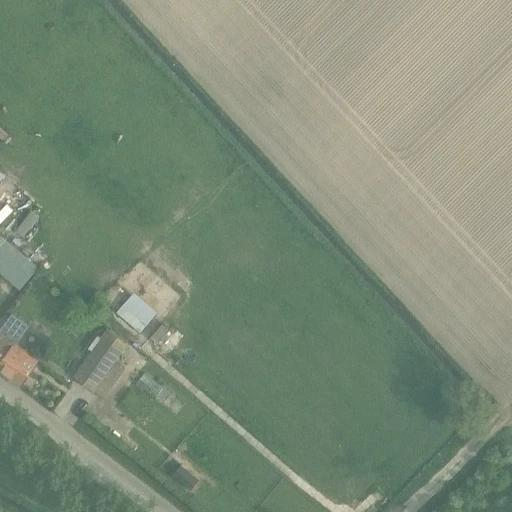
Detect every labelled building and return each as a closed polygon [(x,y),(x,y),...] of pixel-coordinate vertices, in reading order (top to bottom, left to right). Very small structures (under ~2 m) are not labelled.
[(28,210),(18,229),(27,234),(37,215),(28,210)] [(0,234),(0,272),(18,288),(32,272),(37,266),(11,243),(0,234)] [(116,313),(139,332),(157,311),(134,292),(116,313)] [(0,371),(19,385),(37,360),(14,344),(26,326),(10,315),(0,330),(0,371)] [(158,344),(169,331),(162,324),(150,337),(158,344)] [(116,361),(128,344),(106,329),(73,377),(104,399),(125,368),(116,361)] [(144,373),(138,382),(156,393),(162,383),(144,373)] [(180,465),(173,474),(181,481),(189,472),(180,465)]
